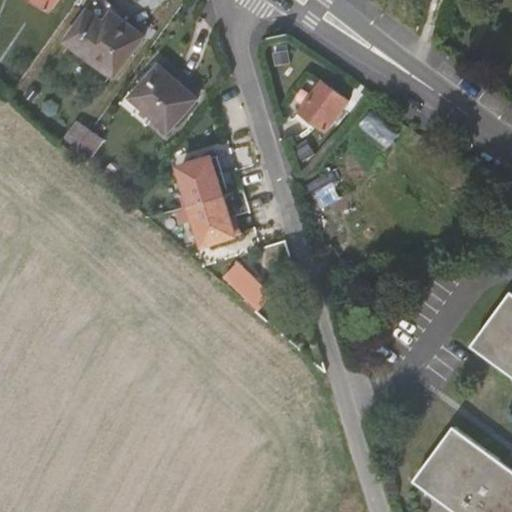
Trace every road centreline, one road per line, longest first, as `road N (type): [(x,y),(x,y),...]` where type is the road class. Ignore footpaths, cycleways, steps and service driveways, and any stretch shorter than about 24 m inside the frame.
road 1 (unknown): [(370,489),(477,276),(511,266)]
road 2 (secondary): [(279,0),(466,114)]
road 3 (secondary): [(466,114),(325,0)]
